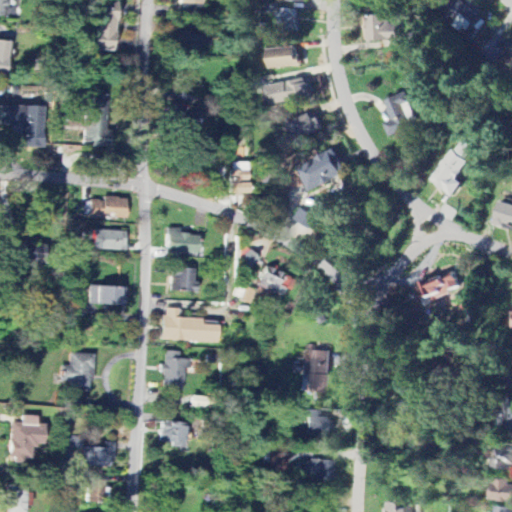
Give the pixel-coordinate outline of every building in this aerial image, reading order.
[(0,0),(0,16),(14,17),(14,0),(0,0)] [(456,24),(455,25),(472,41),(487,25),(460,0),(458,0),(445,13),(456,24)] [(113,52),(114,20),(115,20),(116,3),(94,2),(93,51),(113,52)] [(279,29),(296,26),(294,11),(276,13),(279,29)] [(368,42),(401,42),(401,17),(367,17),(368,42)] [(9,43),(0,41),(0,77),(5,78),(9,43)] [(511,64),(511,44),(509,42),(502,52),(506,54),(503,59),(511,64)] [(268,69),(300,68),(299,49),(268,49),(268,69)] [(266,88),(270,108),(310,101),(306,80),(266,88)] [(387,102),(396,131),(419,124),(410,94),(387,102)] [(84,148),(106,148),(107,97),(85,96),(84,148)] [(199,115),(173,105),(166,124),(191,133),(199,115)] [(42,148),(43,108),(0,106),(0,126),(22,127),(21,148),(42,148)] [(315,114),(288,125),(295,143),(323,132),(315,114)] [(433,183),(456,198),(464,185),(458,181),(479,149),(462,138),(433,183)] [(235,163),(246,162),(245,146),(234,147),(235,163)] [(349,176),(339,152),(301,168),(311,193),(349,176)] [(248,171),(228,172),(229,195),(248,195),(248,171)] [(125,219),(126,199),(101,198),(101,201),(89,201),(88,217),(125,219)] [(494,228),(511,231),(511,206),(499,204),(494,228)] [(321,218),(304,209),(296,224),(313,233),(321,218)] [(179,230),(166,229),(165,256),(198,257),(198,236),(179,236),(179,230)] [(125,232),(93,231),(93,251),(124,252),(125,232)] [(238,260),(248,270),(258,261),(248,251),(238,260)] [(285,288),(290,290),(293,282),(265,268),(256,287),(280,298),(285,288)] [(168,293),(194,293),(194,270),(169,270),(168,293)] [(462,291),(458,275),(416,286),(422,305),(440,300),(439,297),(462,291)] [(249,304),(253,291),(237,286),(232,299),(249,304)] [(124,289),(95,288),(95,306),(123,307),(124,289)] [(215,344),(216,326),(199,325),(199,320),(177,319),(177,310),(161,309),(160,342),(215,344)] [(329,395),(331,353),(311,352),(311,362),(303,362),(302,376),(308,376),(307,395),(329,395)] [(183,392),(184,360),(177,360),(178,353),(163,353),(163,366),(158,366),(158,376),(162,376),(161,391),(183,392)] [(91,355),(68,354),(67,367),(59,366),(58,383),(67,383),(66,392),(89,393),(91,355)] [(331,419),(319,419),(319,411),(302,411),(301,420),(307,420),(306,438),(331,439),(331,419)] [(9,424),(8,462),(29,463),(30,447),(42,448),(43,425),(35,425),(36,417),(20,417),(20,424),(9,424)] [(169,448),(186,449),(188,424),(159,423),(158,443),(169,444),(169,448)] [(64,449),(81,450),(81,439),(65,438),(64,449)] [(112,468),(112,444),(102,444),(102,449),(79,448),(79,468),(112,468)] [(511,450),(495,450),(494,471),(511,471),(511,450)] [(286,475),(286,453),(261,453),(261,463),(269,464),(269,475),(286,475)] [(333,482),(334,463),(301,461),(301,475),(313,475),(312,481),(333,482)] [(511,481),(496,481),(494,503),(511,504),(511,481)] [(102,482),(86,482),(86,505),(103,504),(102,482)] [(24,511),(25,489),(5,489),(4,511),(24,511)] [(410,511),(411,496),(394,495),(394,504),(385,504),(384,511),(410,511)]
